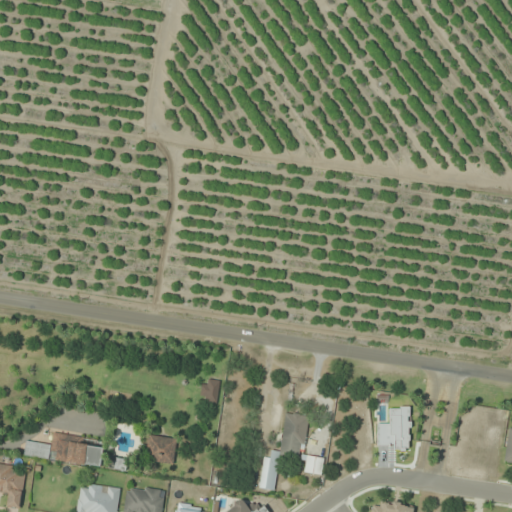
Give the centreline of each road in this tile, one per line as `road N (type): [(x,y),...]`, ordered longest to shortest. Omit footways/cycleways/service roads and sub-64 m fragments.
road 1 (tertiary): [(0,299),(511,379)]
road 2 (residential): [(310,511),(377,476),(511,493)]
